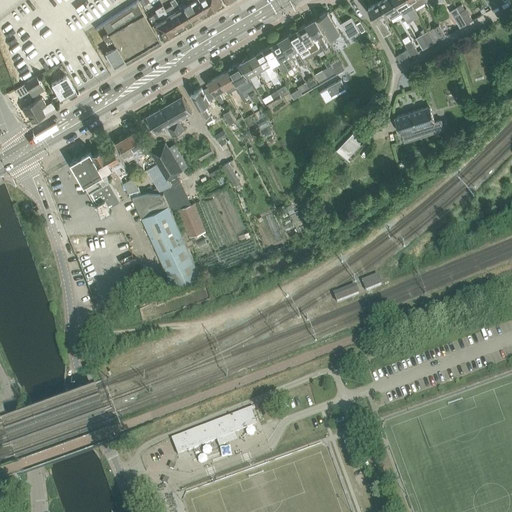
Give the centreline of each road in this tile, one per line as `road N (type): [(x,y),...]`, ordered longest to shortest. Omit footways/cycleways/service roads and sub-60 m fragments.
road 1 (unclassified): [(120,472),(146,444),(511,304)]
road 2 (unclassified): [(120,472),(80,380),(67,284),(22,154)]
road 3 (secondary): [(22,154),(289,0)]
road 4 (residential): [(40,511),(38,482),(0,381)]
road 5 (residential): [(358,0),(393,60),(389,116)]
